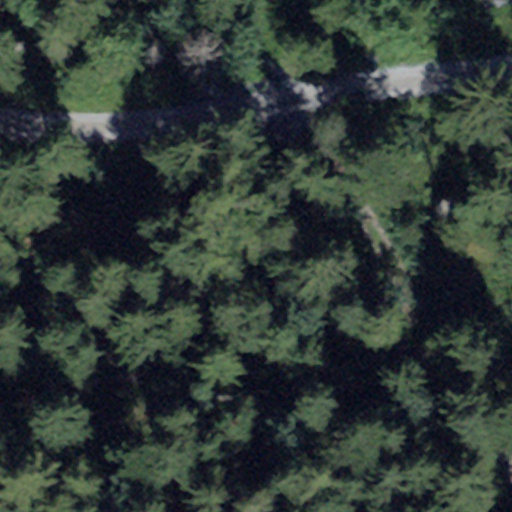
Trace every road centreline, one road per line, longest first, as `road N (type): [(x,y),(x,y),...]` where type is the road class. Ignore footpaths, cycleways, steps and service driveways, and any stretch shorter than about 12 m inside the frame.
road 1 (track): [(511,75),(89,127),(0,113)]
road 2 (track): [(417,301),(305,96)]
road 3 (track): [(511,465),(417,301)]
